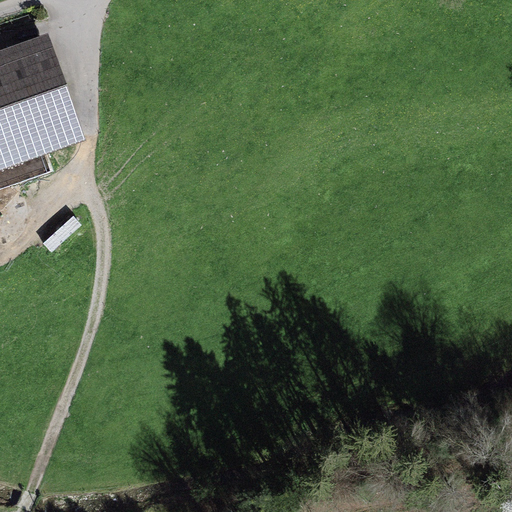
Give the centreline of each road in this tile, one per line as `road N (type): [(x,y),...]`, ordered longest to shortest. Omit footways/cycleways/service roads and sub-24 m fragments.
road 1 (track): [(86,159),(101,237),(95,311),(24,511)]
road 2 (track): [(96,129),(86,159),(21,247),(0,259)]
